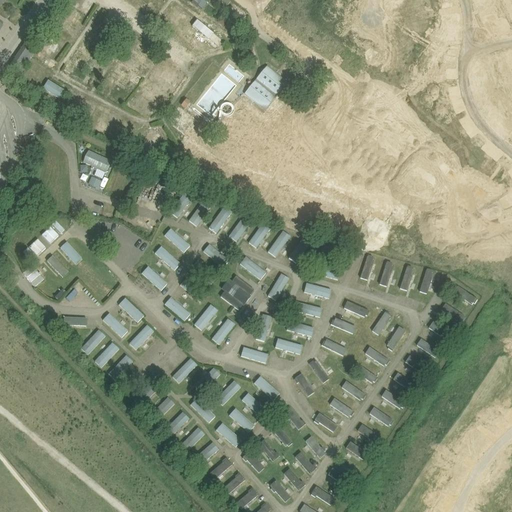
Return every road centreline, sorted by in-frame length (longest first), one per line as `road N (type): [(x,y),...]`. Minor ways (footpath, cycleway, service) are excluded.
road 1 (track): [(462,0),(461,78),(488,134),(511,152)]
road 2 (track): [(0,408),(125,511)]
road 3 (track): [(428,168),(473,237),(511,225)]
